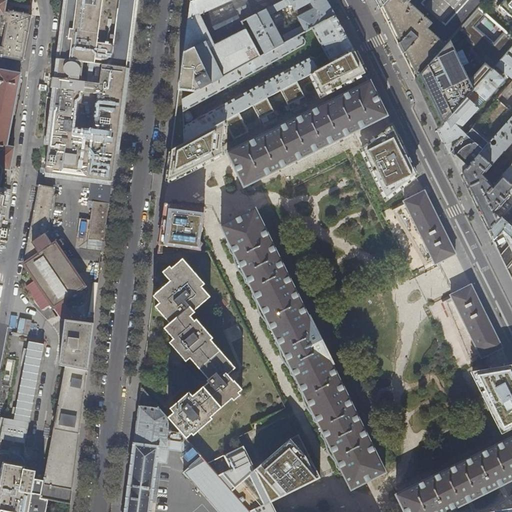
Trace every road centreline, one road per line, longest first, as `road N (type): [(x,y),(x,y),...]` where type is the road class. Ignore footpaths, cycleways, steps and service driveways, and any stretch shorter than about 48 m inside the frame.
road 1 (residential): [(97,511),(163,0)]
road 2 (tertiary): [(511,319),(353,0)]
